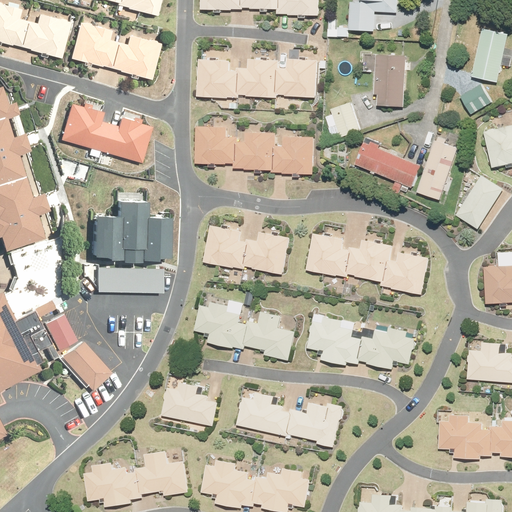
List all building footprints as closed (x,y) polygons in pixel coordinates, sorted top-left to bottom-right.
[(111,0),(117,2),(116,5),(155,16),(159,0),(111,0)] [(200,0),(201,11),(245,12),(245,8),(278,8),(278,12),(318,13),(318,0),(200,0)] [(352,2),(351,30),(377,31),(378,11),(400,12),(400,0),(366,0),(366,2),(352,2)] [(0,3),(0,43),(62,60),(73,21),(40,12),(37,22),(18,17),(20,9),(0,3)] [(79,22),(69,59),(154,82),(165,43),(132,34),(129,44),(110,39),(112,31),(79,22)] [(485,31),(475,76),(500,82),(511,36),(485,31)] [(203,58),(202,96),(247,97),(247,93),(280,93),(280,97),(305,97),(320,98),(321,61),(292,61),(292,70),(286,70),(286,56),(254,55),(254,65),(241,65),(241,68),(236,66),(236,58),(205,58),(203,58)] [(381,95),(380,104),(405,106),(409,57),(381,55),(378,95),(381,95)] [(0,234),(1,235),(5,247),(39,236),(32,211),(44,208),(43,203),(41,198),(30,201),(15,153),(26,149),(24,140),(22,137),(11,140),(3,116),(16,112),(14,104),(7,106),(1,84),(0,84),(0,234)] [(478,90),(460,100),(470,118),(488,108),(478,90)] [(64,102),(54,139),(141,163),(151,125),(118,116),(115,126),(93,120),(96,111),(64,102)] [(328,117),(335,139),(361,130),(352,104),(333,110),(334,115),(328,117)] [(511,125),(486,131),(495,168),(511,163),(511,125)] [(201,127),(197,165),(227,168),(242,170),(242,166),(274,169),(274,173),(303,176),(314,177),(318,141),(289,138),(288,147),(283,146),(284,132),(277,131),(252,129),(251,139),(239,137),(238,141),(234,138),(234,130),(215,128),(201,127)] [(437,140),(420,192),(443,200),(461,148),(437,140)] [(367,142),(358,164),(414,187),(423,166),(367,142)] [(486,175),(460,215),(481,228),(506,191),(507,189),(486,175)] [(112,218),(91,218),(91,256),(170,256),(170,214),(147,214),(147,200),(112,200),(112,218)] [(212,223),(203,263),(237,270),(238,267),(247,269),(248,265),(284,273),(292,240),(263,234),(261,242),(250,240),(249,242),(244,241),(246,230),(212,223)] [(315,233),(307,270),(351,279),(352,275),(384,282),(383,286),(423,294),(430,259),(402,253),(400,261),(394,260),(397,246),(366,239),(363,249),(352,247),(351,250),(346,247),(348,239),(315,233)] [(488,268),(490,306),(502,305),(511,304),(511,266),(501,267),(488,268)] [(162,271),(98,269),(98,291),(161,292),(162,271)] [(0,438),(8,435),(3,426),(0,419),(0,390),(41,370),(14,315),(5,296),(2,290),(0,290),(0,438)] [(212,335),(210,342),(237,349),(237,346),(246,348),(248,344),(270,349),(269,354),(290,359),(296,333),(281,329),(284,316),(263,311),(260,322),(250,320),(249,325),(242,323),(244,315),(229,311),(230,306),(214,302),(213,307),(203,305),(196,331),(212,335)] [(45,323),(58,348),(75,340),(62,314),(45,323)] [(326,325),(316,323),(311,350),(327,352),(325,361),(350,365),(350,362),(362,364),(363,360),(372,362),(371,366),(397,370),(398,362),(415,365),(419,337),(410,336),(412,329),(392,326),(391,332),(378,330),(377,336),(365,334),(365,338),(357,336),(358,330),(343,328),(344,321),(327,318),(326,325)] [(84,339),(65,356),(94,390),(113,373),(84,339)] [(473,349),(471,377),(511,381),(511,356),(511,357),(511,353),(502,352),(503,346),(486,344),(485,350),(473,349)] [(171,389),(166,414),(215,424),(219,403),(211,402),(212,396),(202,394),(203,387),(184,383),(183,391),(171,389)] [(247,398),(240,425),(291,437),(292,434),(320,441),(319,445),(339,450),(350,404),(329,399),(328,405),(311,401),(308,413),(293,409),(292,412),(283,410),(284,406),(275,404),(276,398),(259,394),(258,400),(247,398)] [(455,422),(444,421),(444,425),(442,447),(453,448),(457,449),(456,458),(481,460),(482,457),(493,458),(494,454),(503,455),(503,459),(511,460),(511,423),(507,423),(506,429),(495,428),(494,431),(486,431),(487,425),(472,423),(473,416),(455,414),(455,422)] [(87,475),(91,502),(107,500),(108,507),(135,503),(133,499),(146,497),(145,493),(163,490),(163,494),(168,493),(169,495),(192,491),(187,460),(171,463),(169,451),(146,454),(148,467),(138,469),(138,473),(132,474),(130,465),(116,468),(115,463),(95,466),(94,474),(87,475)] [(220,467),(210,466),(206,492),(221,495),(219,503),(244,508),(245,504),(256,506),(257,503),(266,504),(265,508),(288,511),(291,511),(293,505),(309,507),(313,480),(305,478),(306,472),(287,468),(286,475),(272,473),(271,479),(260,477),(259,480),(251,479),(252,473),(238,470),(239,463),(221,460),(220,467)] [(365,504),(364,511),(504,511),(506,503),(498,502),(498,506),(478,504),(477,511),(461,511),(443,510),(442,511),(414,511),(411,510),(403,509),(404,498),(378,496),(377,504),(365,504)]
